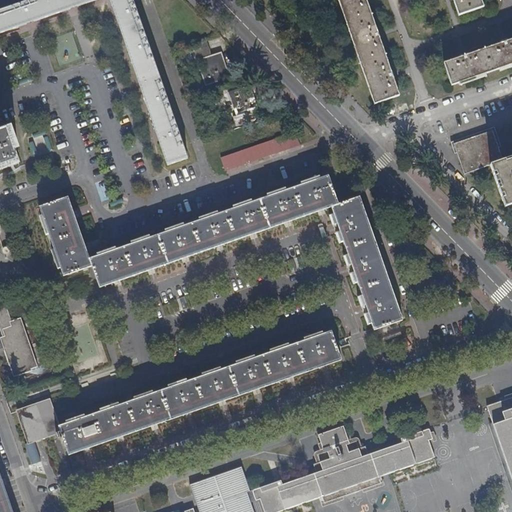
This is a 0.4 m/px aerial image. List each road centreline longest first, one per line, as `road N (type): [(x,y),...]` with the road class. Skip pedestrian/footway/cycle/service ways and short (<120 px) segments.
road 1 (residential): [(31,505),(511,335)]
road 2 (secondary): [(221,0),(511,301)]
